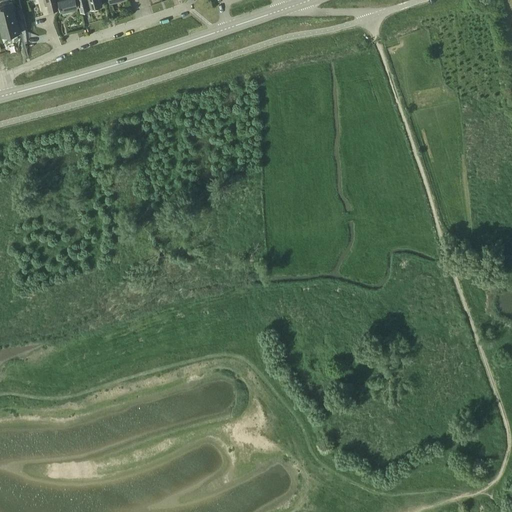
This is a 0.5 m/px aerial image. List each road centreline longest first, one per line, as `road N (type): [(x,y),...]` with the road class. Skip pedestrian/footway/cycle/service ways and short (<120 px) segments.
road 1 (track): [(428,509),(502,486),(511,450),(439,235)]
road 2 (tertiary): [(0,97),(315,0)]
road 3 (track): [(439,235),(367,18)]
road 4 (residential): [(0,86),(83,40),(185,7)]
